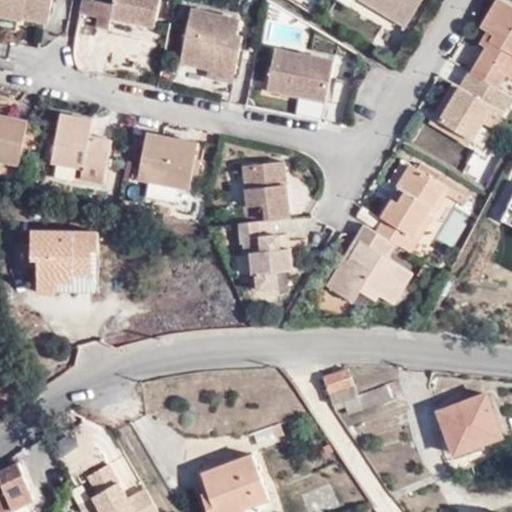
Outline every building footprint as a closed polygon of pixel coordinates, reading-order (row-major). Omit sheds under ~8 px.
[(0,0),(0,21),(43,33),(47,17),(49,0),(0,0)] [(151,0),(105,0),(102,17),(146,26),(151,0)] [(346,8),(351,0),(334,0),(346,8)] [(357,0),(401,26),(416,0),(357,0)] [(481,46),(464,71),(490,86),(500,72),(496,69),(507,51),(511,53),(511,6),(501,0),(490,0),(476,24),(483,28),(490,33),(481,46)] [(203,63),(227,69),(234,37),(229,31),(233,17),(184,6),(172,60),(201,67),(203,63)] [(474,41),(481,46),(490,33),(483,28),(474,41)] [(259,88),(315,103),(326,64),(268,49),(259,88)] [(509,77),(511,72),(511,53),(507,51),(496,69),(500,72),(509,77)] [(224,79),(227,69),(203,63),(201,67),(201,73),(224,79)] [(506,95),(490,86),(464,71),(433,119),(449,129),(447,134),(462,144),(476,121),(486,106),(496,112),(506,95)] [(486,127),(496,112),(486,106),(476,121),(486,127)] [(25,119),(0,113),(0,159),(16,162),(25,119)] [(78,167),(75,178),(97,183),(107,140),(107,139),(85,135),(88,119),(57,113),(48,160),(78,167)] [(193,143),(143,132),(134,179),(184,188),(193,143)] [(46,171),(75,178),(78,167),(48,160),(46,171)] [(373,219),(367,229),(387,241),(402,250),(422,216),(419,210),(436,182),(402,163),(387,187),(393,192),(388,199),(379,193),(366,215),(373,219)] [(255,207),(256,217),(286,216),(284,187),(275,187),(276,182),(282,181),(281,164),(241,167),(243,208),(255,207)] [(511,188),(509,187),(503,200),(511,204),(511,188)] [(511,204),(503,200),(490,231),(511,241),(511,204)] [(245,218),(256,217),(255,207),(243,208),(245,218)] [(286,216),(256,217),(245,218),(245,224),(241,225),(243,255),(249,255),(249,274),(254,274),(256,290),(275,288),(274,271),(292,270),(291,249),(287,250),(276,250),(276,237),(286,236),(286,216)] [(367,229),(358,223),(347,240),(350,243),(340,260),(337,259),(321,287),(348,302),(354,292),(367,301),(372,294),(386,303),(405,272),(378,256),(387,241),(367,229)] [(34,229),(34,259),(42,259),(42,281),(77,281),(77,273),(93,272),(94,250),(102,251),(102,230),(34,229)] [(287,250),(286,236),(276,237),(276,250),(287,250)] [(416,263),(409,273),(416,278),(423,268),(416,263)] [(364,304),(367,301),(354,292),(348,302),(364,304)] [(328,381),(337,405),(348,402),(353,414),(395,398),(389,385),(361,395),(350,371),(328,381)] [(440,411),(457,449),(502,432),(485,394),(440,411)] [(263,458),(208,476),(219,511),(255,511),(255,510),(279,503),(263,458)] [(167,511),(152,486),(136,496),(116,462),(93,475),(105,493),(99,496),(108,511),(167,511)] [(0,511),(15,511),(16,511),(9,498),(33,487),(25,466),(0,477),(0,482),(0,484),(0,483),(0,511)] [(38,500),(33,487),(9,498),(16,511),(38,500)]
